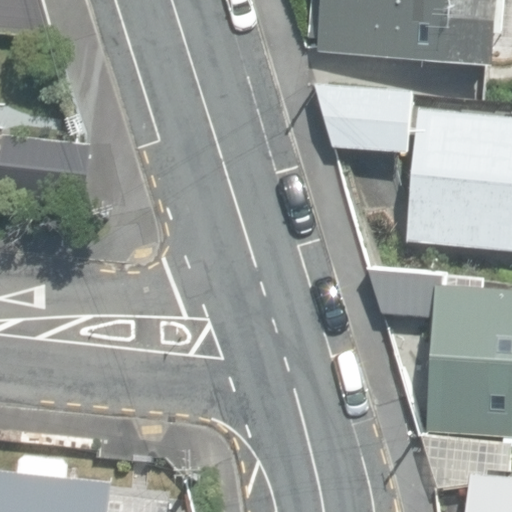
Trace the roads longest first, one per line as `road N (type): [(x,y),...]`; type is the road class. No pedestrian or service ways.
road 1 (residential): [(178,0),(284,352)]
road 2 (unclassified): [(0,324),(284,352)]
road 3 (residential): [(284,352),(325,511)]
